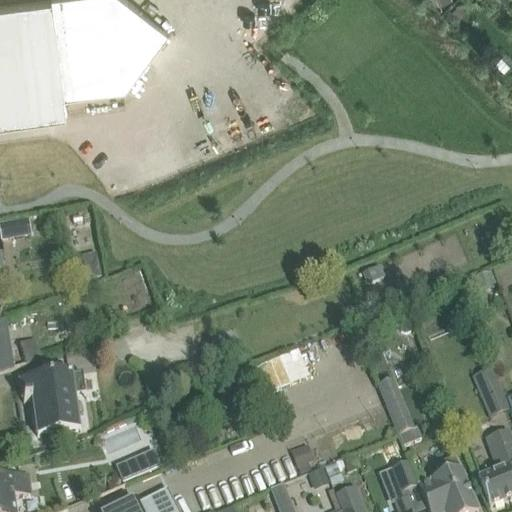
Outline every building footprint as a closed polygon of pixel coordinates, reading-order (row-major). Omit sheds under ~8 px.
[(49,0),(0,6),(0,125),(48,119),(65,117),(63,97),(124,89),(168,33),(126,0),(49,0)] [(458,3),(450,11),(456,18),(465,10),(458,3)] [(493,52),(488,57),(493,61),(498,56),(493,52)] [(27,220),(0,225),(0,243),(30,238),(27,220)] [(85,272),(78,273),(80,284),(101,279),(99,268),(85,272)] [(491,286),(495,285),(490,273),(486,275),(486,274),(472,280),(479,296),(493,290),(491,286)] [(0,374),(12,372),(4,321),(0,322),(0,374)] [(401,329),(399,334),(401,339),(407,341),(412,339),(414,334),(411,329),(406,327),(401,329)] [(34,342),(19,346),(21,355),(25,368),(40,364),(38,356),(34,342)] [(381,357),(370,362),(375,371),(385,366),(381,357)] [(176,397),(200,388),(191,365),(167,375),(176,397)] [(36,439),(56,436),(78,433),(73,397),(84,396),(81,377),(40,382),(20,384),(23,406),(32,405),(36,439)] [(498,380),(477,388),(486,409),(505,401),(507,400),(498,380)] [(396,439),(412,432),(392,382),(376,389),(396,439)] [(511,501),(511,448),(511,447),(508,449),(503,437),(486,443),(496,473),(477,480),(488,510),(511,501)] [(301,450),(290,454),(296,470),(297,470),(299,476),(309,472),(307,466),(301,450)] [(151,454),(144,458),(151,474),(158,471),(151,454)] [(340,463),(345,475),(356,471),(351,459),(340,463)] [(475,511),(458,470),(453,459),(435,467),(440,478),(428,483),(416,489),(426,511),(475,511)] [(388,472),(398,496),(416,489),(407,465),(388,472)] [(321,472),(307,478),(313,492),(327,486),(321,472)] [(0,511),(14,511),(12,500),(30,497),(27,477),(0,481),(0,511)] [(282,488),(270,493),(277,511),(291,511),(282,488)] [(175,511),(165,492),(133,508),(131,503),(111,511),(175,511)] [(351,511),(345,495),(335,499),(339,511),(351,511)] [(411,511),(406,500),(394,505),(396,511),(411,511)]
